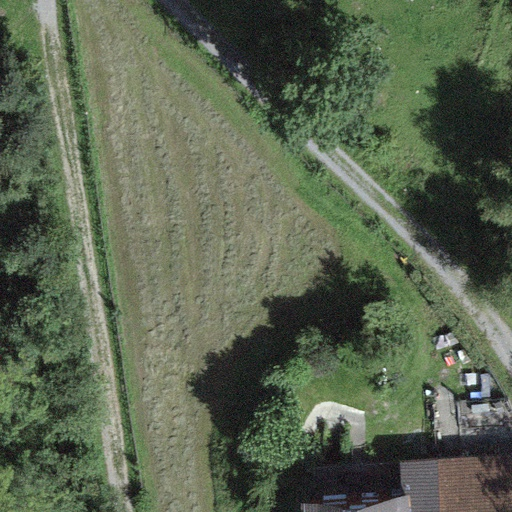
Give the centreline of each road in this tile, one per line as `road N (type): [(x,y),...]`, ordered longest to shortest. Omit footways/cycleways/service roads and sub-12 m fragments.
road 1 (track): [(53,0),(128,511)]
road 2 (track): [(511,363),(438,257),(172,0)]
